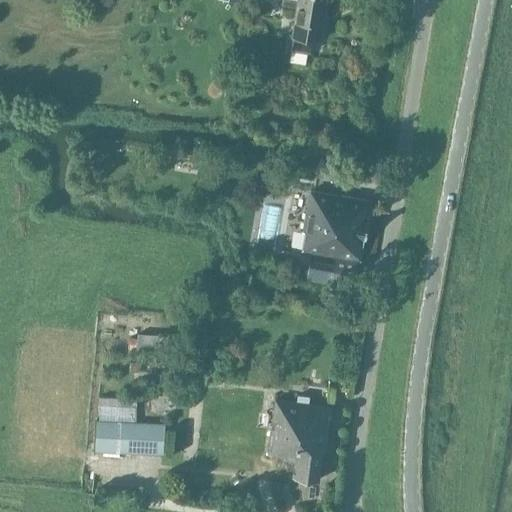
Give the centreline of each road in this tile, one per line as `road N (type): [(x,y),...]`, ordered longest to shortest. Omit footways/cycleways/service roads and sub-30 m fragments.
road 1 (tertiary): [(412,511),(421,358),(486,0)]
road 2 (tertiary): [(430,0),(353,511)]
